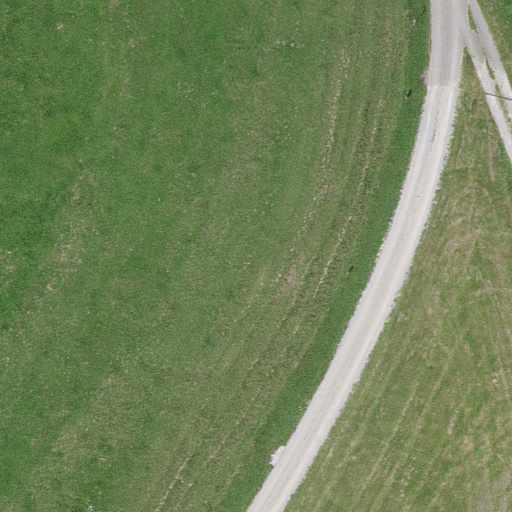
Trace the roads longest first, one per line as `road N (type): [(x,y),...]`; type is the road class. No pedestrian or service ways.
road 1 (track): [(448,0),(450,80),(421,211),(368,340),(273,511)]
road 2 (track): [(511,112),(463,0)]
